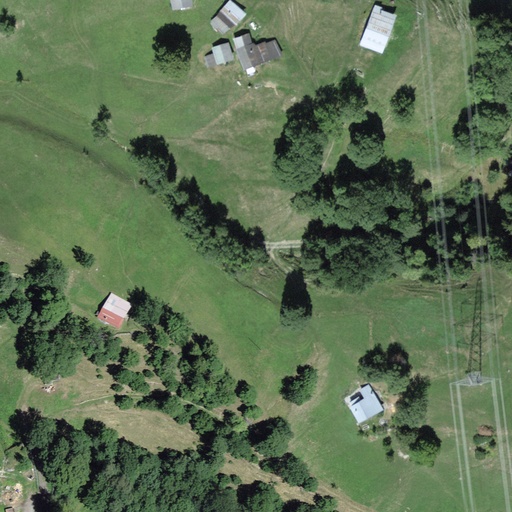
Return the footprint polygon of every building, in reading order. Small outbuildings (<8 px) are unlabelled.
[(191,9),(189,0),(169,0),(172,12),(191,9)] [(242,16),(230,2),(209,21),(222,35),(242,16)] [(395,17),(374,9),(359,48),(380,56),(395,17)] [(258,26),(253,19),(245,26),(251,32),(258,26)] [(279,59),(273,43),(252,50),(247,37),(232,42),(242,72),(279,59)] [(231,61),(227,45),(211,49),(212,56),(205,58),(207,67),(231,61)] [(127,312),(107,300),(95,321),(115,333),(127,312)] [(382,413),(368,387),(357,393),(362,401),(348,409),(357,427),(382,413)] [(39,511),(40,511),(53,511),(54,497),(40,496),(39,511)]
